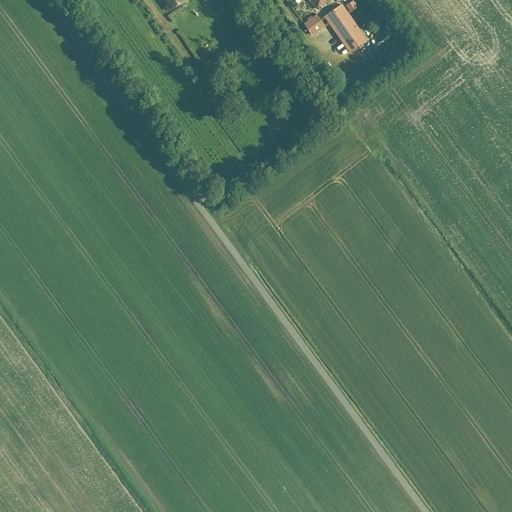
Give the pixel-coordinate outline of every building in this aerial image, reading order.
[(161,0),(169,11),(180,4),(185,0),(161,0)] [(307,0),(314,9),(327,0),(307,0)] [(316,16),(304,25),(312,36),(320,30),(317,26),(321,23),(316,16)] [(357,28),(353,23),(336,35),(340,41),(357,28)] [(379,43),(372,46),(375,51),(382,48),(379,43)]
